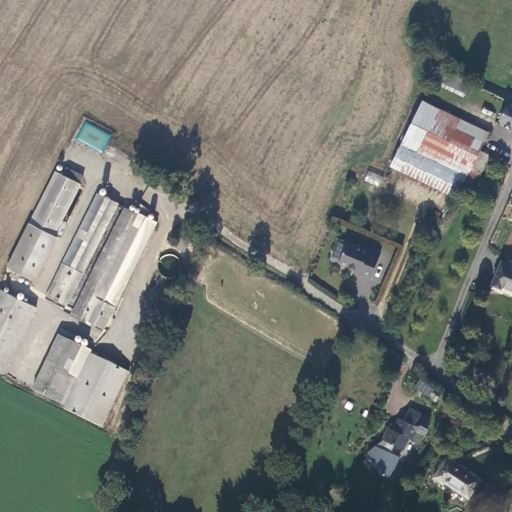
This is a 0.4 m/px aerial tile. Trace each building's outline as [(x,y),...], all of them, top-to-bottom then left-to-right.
[(469,86),(437,70),(432,81),(463,97),(469,86)] [(422,100),(410,125),(427,135),(419,153),(468,176),(472,167),(479,150),(487,134),(422,100)] [(511,107),(507,105),(499,120),(511,126),(511,107)] [(76,138),(102,152),(111,135),(85,121),(76,138)] [(391,165),(459,195),(468,176),(419,153),(427,135),(410,125),(391,165)] [(490,155),(479,150),(472,167),(482,173),(490,155)] [(368,170),(364,181),(379,186),(383,176),(368,170)] [(80,184),(55,173),(30,225),(53,237),(80,184)] [(65,307),(118,204),(97,193),(46,298),(65,307)] [(124,206),(72,313),(95,325),(104,329),(156,221),(124,206)] [(56,239),(53,237),(30,225),(7,267),(34,282),(56,239)] [(368,278),(380,251),(369,247),(369,249),(348,240),(339,260),(354,267),(353,271),(368,278)] [(511,266),(501,262),(491,284),(501,289),(502,286),(511,290),(511,266)] [(33,286),(44,292),(49,283),(38,277),(33,286)] [(0,374),(2,375),(34,308),(0,291),(0,374)] [(94,329),(95,325),(72,313),(70,316),(94,329)] [(65,407),(92,353),(59,336),(32,390),(65,407)] [(441,398),(418,382),(414,387),(437,404),(441,398)] [(408,408),(403,420),(413,424),(418,413),(408,408)] [(391,424),(383,440),(403,450),(410,437),(417,441),(421,432),(417,430),(419,427),(424,430),(429,418),(418,413),(413,424),(403,420),(400,419),(395,426),(391,424)] [(445,482),(469,498),(481,480),(471,473),(447,457),(433,477),(443,485),(445,482)]
